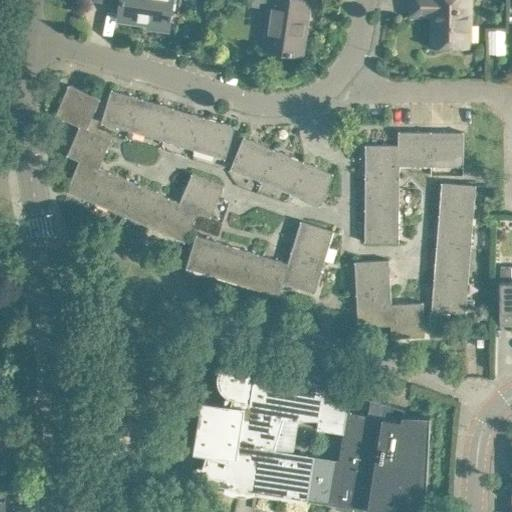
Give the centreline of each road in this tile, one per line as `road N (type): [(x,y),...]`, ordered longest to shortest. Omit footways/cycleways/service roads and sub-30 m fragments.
road 1 (residential): [(57,511),(58,317),(18,96),(24,37)]
road 2 (residential): [(73,51),(261,104),(296,102),(331,85)]
road 3 (residential): [(511,89),(331,85)]
road 4 (residential): [(344,346),(421,368),(494,410)]
